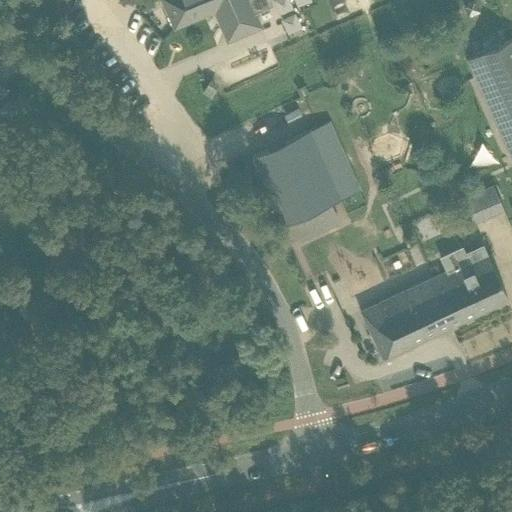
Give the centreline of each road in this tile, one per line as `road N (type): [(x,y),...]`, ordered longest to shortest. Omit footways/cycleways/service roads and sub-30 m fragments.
road 1 (unclassified): [(315,454),(286,331),(254,268),(211,218),(153,172)]
road 2 (secondary): [(315,454),(511,395)]
road 3 (unclassified): [(153,172),(0,50)]
road 4 (secondary): [(160,487),(315,454)]
road 5 (secondary): [(160,487),(12,511)]
